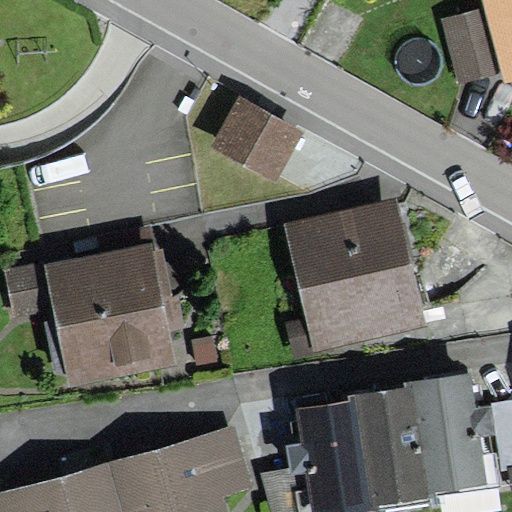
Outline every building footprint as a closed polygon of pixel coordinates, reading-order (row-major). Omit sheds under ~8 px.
[(511,0),(499,0),(511,47),(511,0)] [(448,22),(463,76),(497,66),(482,13),(448,22)] [(242,103),(219,143),(272,172),(294,132),(242,103)] [(305,235),(327,328),(405,310),(383,217),(305,235)] [(157,350),(147,301),(167,297),(159,255),(150,257),(65,274),(73,311),(56,315),(49,321),(59,365),(67,368),(157,350)] [(474,407),(470,381),(412,389),(426,483),(427,477),(483,470),(477,432),(492,429),(488,405),(474,407)] [(412,389),(412,394),(356,403),(370,496),(371,490),(426,483),(412,389)] [(307,466),(312,504),(370,496),(356,403),(355,408),(299,416),(303,441),(288,444),(292,469),(307,466)] [(511,405),(493,408),(501,468),(511,466),(511,405)] [(229,436),(116,469),(128,511),(218,511),(214,495),(243,486),(229,436)] [(116,511),(105,472),(0,502),(0,511),(116,511)]
